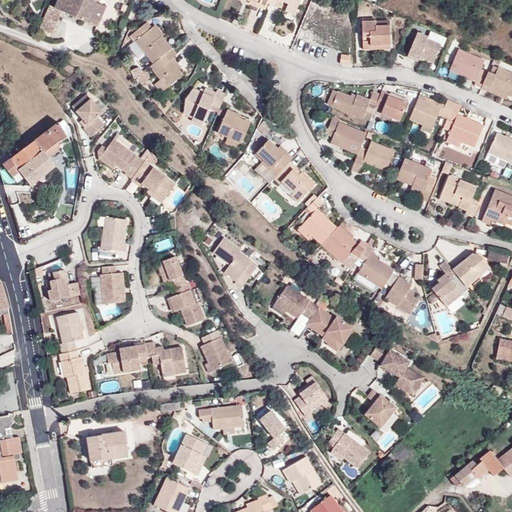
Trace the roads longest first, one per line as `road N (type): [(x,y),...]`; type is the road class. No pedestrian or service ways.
road 1 (residential): [(6,255),(49,240),(76,215),(89,188),(126,202),(143,228),(134,259),(143,323)]
road 2 (residential): [(294,125),(335,181),(447,234),(511,247)]
road 3 (residential): [(38,417),(268,382)]
road 4 (residential): [(301,64),(406,78),(511,113)]
road 5 (residential): [(268,382),(362,511)]
road 6 (residential): [(193,18),(194,33),(250,98),(273,122),(294,125)]
